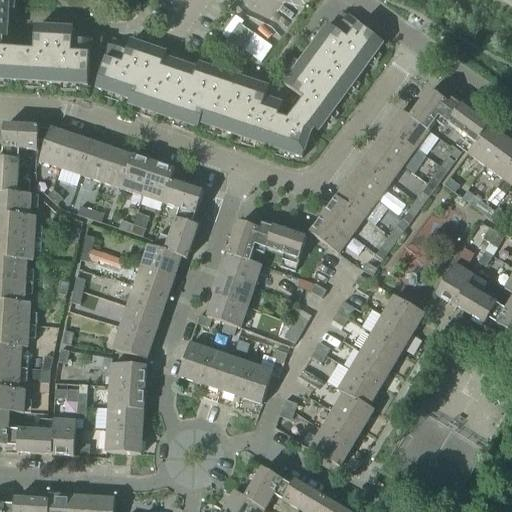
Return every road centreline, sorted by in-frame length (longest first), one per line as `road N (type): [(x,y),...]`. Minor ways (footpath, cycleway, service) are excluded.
road 1 (residential): [(184,442),(167,405),(168,371),(190,290),(207,269),(242,170)]
road 2 (residential): [(0,105),(52,107),(242,170)]
road 3 (residential): [(242,170),(286,185),(312,182),(416,43)]
road 4 (residential): [(177,468),(134,487),(0,478)]
road 5 (residential): [(368,511),(261,446),(212,461)]
